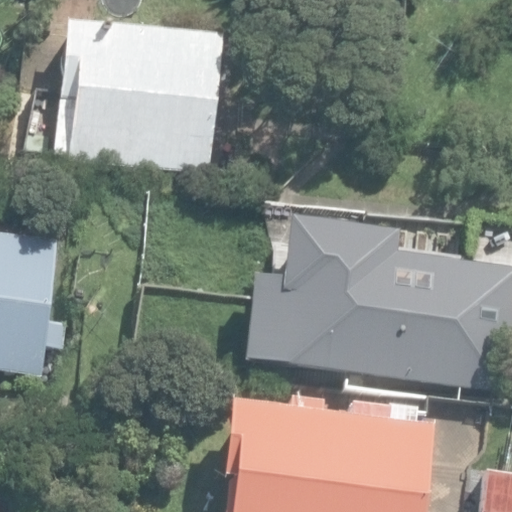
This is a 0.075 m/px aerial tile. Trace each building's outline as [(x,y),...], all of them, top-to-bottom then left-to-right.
[(49,156),(205,170),(212,96),(221,96),(224,66),(216,65),(218,37),(61,23),(49,156)] [(0,232),(0,369),(37,373),(40,344),(59,345),(61,320),(44,319),(51,238),(0,232)] [(240,369),(505,396),(511,323),(511,320),(476,317),(481,270),(390,261),(392,243),(281,232),(276,288),(249,286),(240,369)] [(425,511),(434,429),(413,427),(415,411),(346,403),(344,423),(314,420),(316,403),(285,400),(283,418),(230,412),(219,511),(425,511)] [(511,511),(511,479),(483,477),(478,511),(511,511)]
